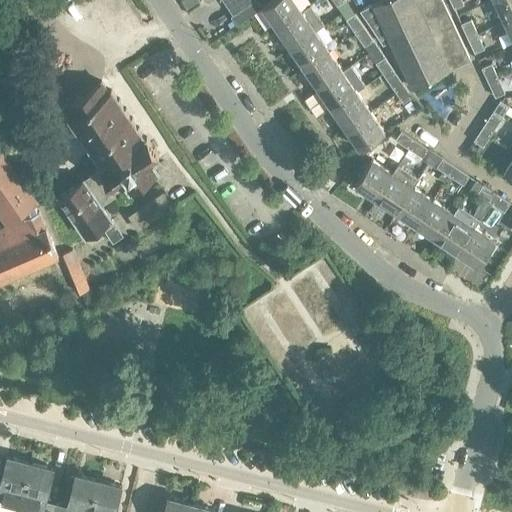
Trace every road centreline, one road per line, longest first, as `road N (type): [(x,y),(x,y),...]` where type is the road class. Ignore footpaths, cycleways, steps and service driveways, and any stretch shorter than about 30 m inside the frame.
road 1 (residential): [(484,323),(399,286),(292,196),(154,0)]
road 2 (tertiary): [(386,511),(0,412)]
road 3 (residential): [(484,323),(493,365),(454,511)]
